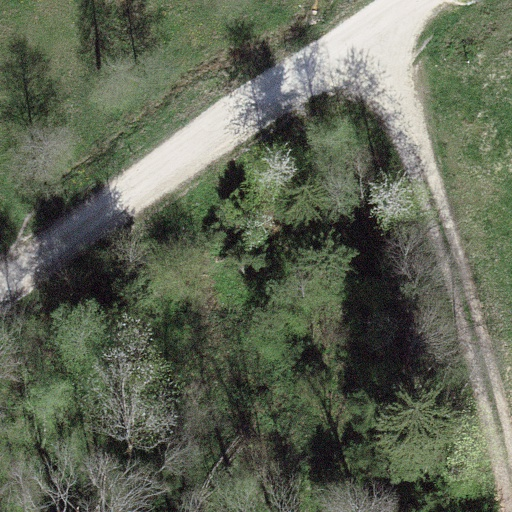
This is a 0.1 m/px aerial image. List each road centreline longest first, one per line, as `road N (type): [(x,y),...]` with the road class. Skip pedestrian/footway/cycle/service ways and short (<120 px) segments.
road 1 (track): [(423,0),(0,283)]
road 2 (track): [(511,401),(387,80),(375,29)]
